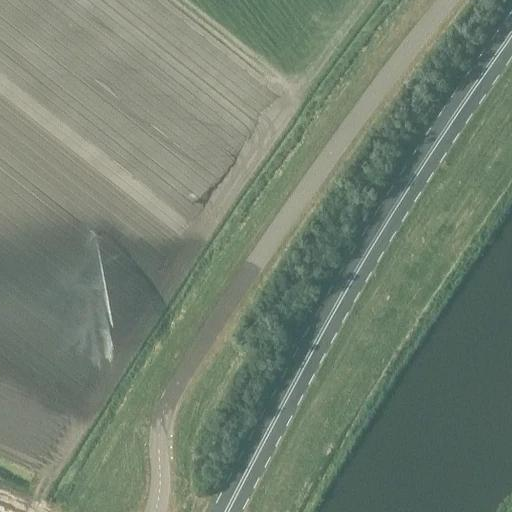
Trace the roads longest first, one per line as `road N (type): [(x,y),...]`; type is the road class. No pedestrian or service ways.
road 1 (unclassified): [(445,0),(293,202),(172,388),(158,424),(152,511)]
road 2 (primary): [(224,511),(351,275),(511,30)]
